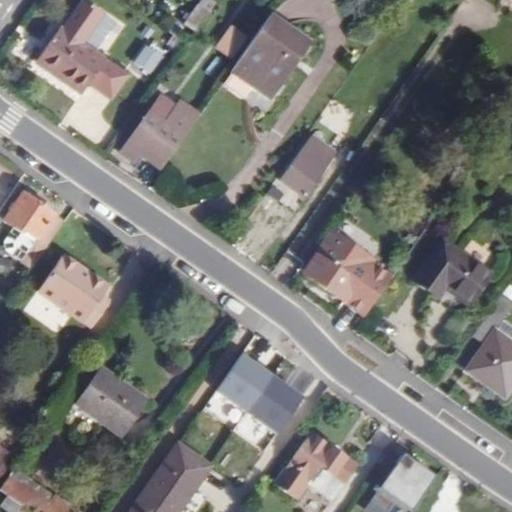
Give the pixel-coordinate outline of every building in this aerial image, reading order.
[(196,32),(216,5),(209,0),(201,0),(184,24),(196,32)] [(270,98),(308,43),(268,16),(230,71),(232,72),(252,86),(270,98)] [(227,57),(242,36),(227,26),(212,47),(227,57)] [(35,63),(81,95),(88,85),(100,93),(116,69),(58,29),(35,63)] [(383,61),(399,39),(387,31),(372,53),(383,61)] [(145,78),(160,56),(144,44),(128,67),(145,78)] [(128,78),(116,69),(100,93),(112,101),(128,78)] [(252,86),(232,72),(223,85),(243,100),(252,86)] [(176,106),(160,95),(147,113),(163,124),(176,106)] [(176,106),(163,124),(147,113),(146,113),(118,153),(134,164),(141,155),(161,169),(198,117),(178,103),(176,106)] [(310,138),(280,181),(306,200),(336,156),(310,138)] [(32,271),(64,225),(39,208),(42,203),(34,197),(30,202),(21,195),(2,222),(15,230),(4,245),(5,252),(32,271)] [(371,262),(330,233),(302,274),(343,303),(345,300),(357,283),(371,262)] [(488,274),(442,242),(414,283),(432,296),(439,286),(443,289),(466,305),(488,274)] [(107,289),(62,257),(37,292),(92,330),(106,309),(97,303),(101,296),(107,289)] [(365,314),(390,278),(376,268),(363,287),(351,304),(365,314)] [(363,287),(357,283),(345,300),(351,304),(363,287)] [(443,289),(439,286),(432,296),(437,299),(443,289)] [(503,398),(511,385),(511,344),(496,333),(495,332),(511,307),(511,302),(502,295),(474,336),(486,344),(467,371),(503,398)] [(110,302),(101,296),(97,303),(106,309),(110,302)] [(511,328),(504,322),(496,333),(511,344),(511,328)] [(236,351),(208,389),(271,435),(299,397),(236,351)] [(121,437),(146,402),(100,369),(92,380),(83,394),(75,404),(121,437)] [(92,380),(88,377),(78,390),(83,394),(92,380)] [(308,436),(275,485),(298,501),(308,486),(332,502),(355,468),(308,436)] [(181,511),(213,467),(179,444),(131,511),(181,511)] [(0,467),(9,455),(0,448),(0,467)] [(412,507),(432,479),(401,457),(381,485),(412,507)] [(72,511),(13,471),(0,489),(0,491),(7,496),(0,505),(0,507),(6,511),(72,511)]
